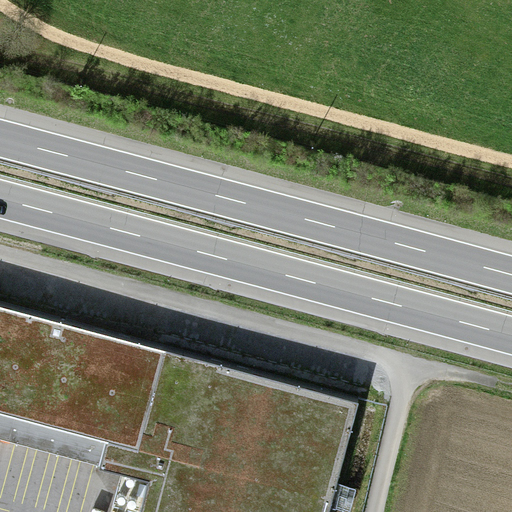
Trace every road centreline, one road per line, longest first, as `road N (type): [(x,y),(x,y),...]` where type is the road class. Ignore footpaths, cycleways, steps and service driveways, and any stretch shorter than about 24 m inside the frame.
road 1 (motorway): [(511,275),(0,137)]
road 2 (track): [(0,46),(511,184)]
road 3 (motorway): [(0,199),(511,336)]
road 4 (track): [(68,44),(511,166)]
